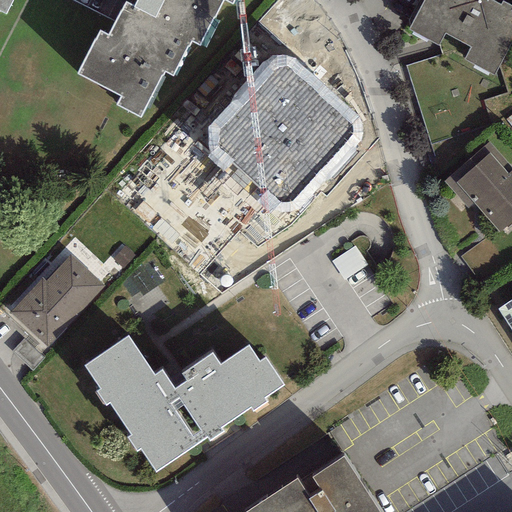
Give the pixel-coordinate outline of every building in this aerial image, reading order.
[(13,0),(0,0),(0,15),(4,17),(13,0)] [(243,0),(147,0),(141,15),(128,9),(114,39),(102,34),(80,83),(125,103),(121,113),(147,125),(169,78),(180,80),(196,47),(206,52),(227,6),(238,11),(243,0)] [(426,0),(404,40),(509,97),(511,90),(511,5),(502,0),(426,0)] [(511,240),(511,133),(447,178),(498,250),(511,240)] [(343,274),(364,259),(354,245),(333,260),(343,274)] [(71,259),(13,314),(50,352),(107,297),(71,259)] [(511,302),(500,311),(511,328),(511,302)] [(177,479),(303,395),(274,352),(193,406),(143,331),(98,361),(177,479)] [(394,511),(353,450),(261,511),(394,511)]
